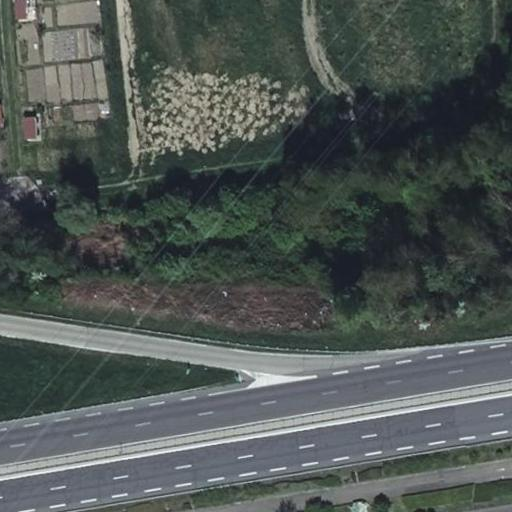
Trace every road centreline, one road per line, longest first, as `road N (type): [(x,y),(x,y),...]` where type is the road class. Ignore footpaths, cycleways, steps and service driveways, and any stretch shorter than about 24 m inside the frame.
road 1 (secondary): [(0,498),(511,415)]
road 2 (secondary): [(386,380),(0,443)]
road 3 (secondary): [(386,380),(0,324)]
road 4 (secondary): [(511,359),(386,380)]
